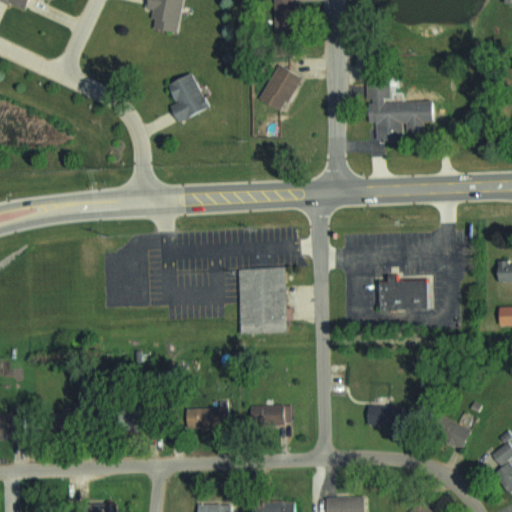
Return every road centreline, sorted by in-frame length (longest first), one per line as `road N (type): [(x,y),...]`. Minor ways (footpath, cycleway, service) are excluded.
road 1 (residential): [(477,511),(449,476),(398,457),(0,470)]
road 2 (residential): [(325,457),(315,191)]
road 3 (secondary): [(315,191),(67,205)]
road 4 (residential): [(144,198),(140,140),(129,114),(109,94),(0,44)]
road 5 (secondary): [(315,191),(511,182)]
road 6 (residential): [(336,190),(333,0)]
